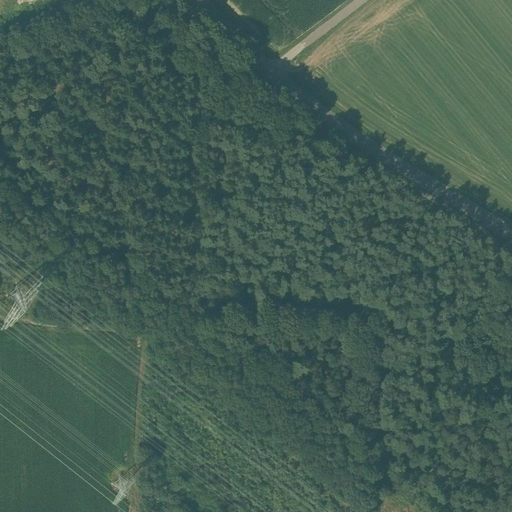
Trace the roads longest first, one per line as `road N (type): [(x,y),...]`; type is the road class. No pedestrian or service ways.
road 1 (tertiary): [(511,243),(268,76)]
road 2 (unclassified): [(268,76),(363,0)]
